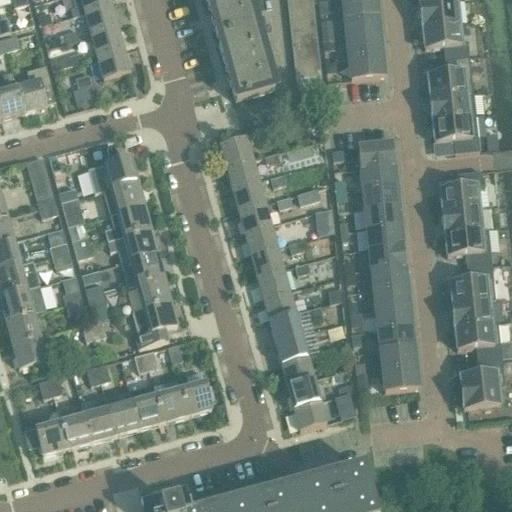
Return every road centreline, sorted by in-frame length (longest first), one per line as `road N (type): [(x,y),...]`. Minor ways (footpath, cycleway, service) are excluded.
road 1 (residential): [(0,507),(261,437),(177,150),(177,113)]
road 2 (residential): [(390,0),(438,437)]
road 3 (residential): [(0,159),(177,113)]
